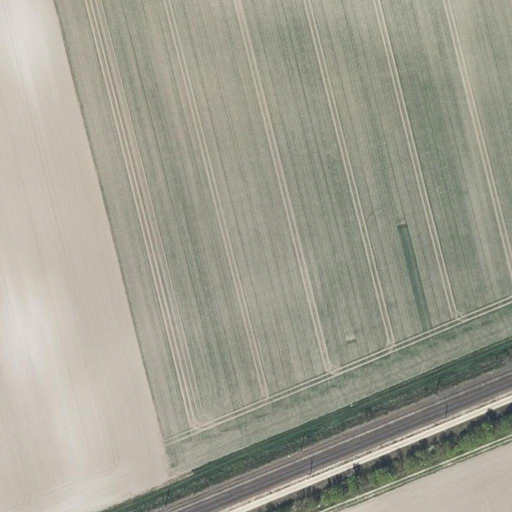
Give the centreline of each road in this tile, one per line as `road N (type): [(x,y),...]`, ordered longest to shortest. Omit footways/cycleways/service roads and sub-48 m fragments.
road 1 (track): [(105,511),(511,343)]
road 2 (track): [(511,397),(232,511)]
road 3 (track): [(511,432),(318,511)]
